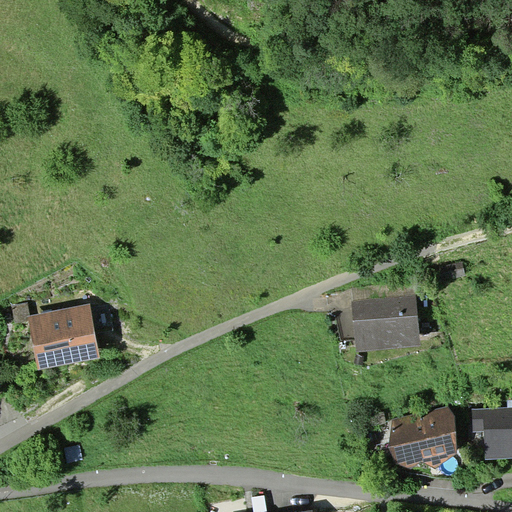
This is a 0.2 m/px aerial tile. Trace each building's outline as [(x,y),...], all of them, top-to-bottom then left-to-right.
[(437,266),(440,279),(464,274),(462,261),(437,266)] [(351,301),(356,352),(421,346),(416,295),(351,301)] [(27,315),(30,314),(28,302),(12,305),(15,323),(28,321),(27,315)] [(30,314),(27,315),(28,321),(37,370),(101,358),(97,334),(114,331),(110,305),(90,308),(89,304),(30,314)] [(388,447),(396,463),(411,469),(422,461),(436,468),(457,454),(455,416),(448,405),(362,425),(368,451),(388,447)] [(511,406),(472,408),(473,432),(484,431),(486,459),(511,457),(511,406)]
